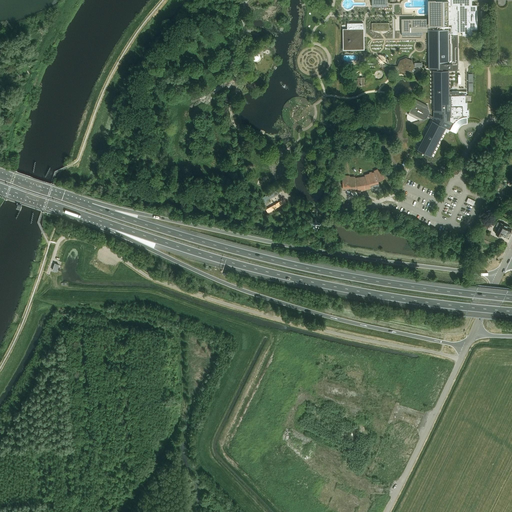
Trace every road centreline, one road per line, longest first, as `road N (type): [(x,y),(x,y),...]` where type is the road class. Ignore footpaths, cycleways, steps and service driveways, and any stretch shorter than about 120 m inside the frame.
road 1 (motorway): [(511,298),(290,264),(92,206)]
road 2 (motorway): [(498,276),(352,257),(92,206)]
road 3 (motorway): [(110,224),(291,277),(511,311)]
road 4 (motorway): [(110,224),(246,291),(466,347)]
road 5 (track): [(31,298),(101,310),(178,339),(181,415),(158,464),(121,511)]
road 6 (tertiary): [(387,511),(466,347)]
